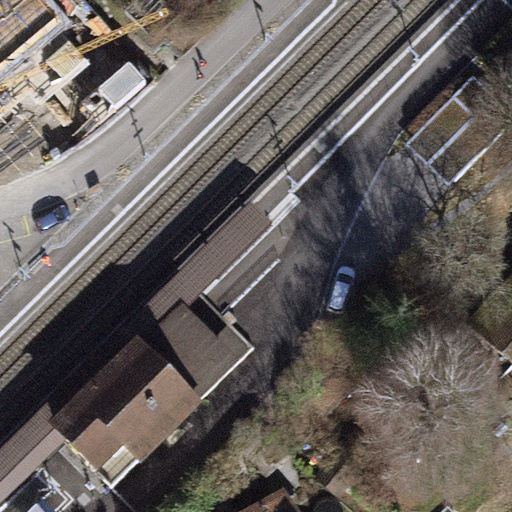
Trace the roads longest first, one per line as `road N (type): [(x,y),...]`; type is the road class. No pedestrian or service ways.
road 1 (residential): [(126,511),(280,361),(331,184),(500,0)]
road 2 (residential): [(261,0),(108,147),(38,189),(0,199)]
